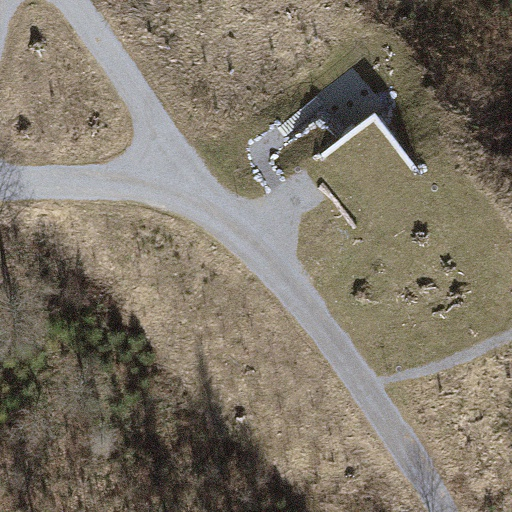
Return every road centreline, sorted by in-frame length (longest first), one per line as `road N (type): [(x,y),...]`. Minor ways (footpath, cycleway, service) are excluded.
road 1 (track): [(438,511),(229,232),(70,0)]
road 2 (track): [(0,195),(98,194),(229,232)]
